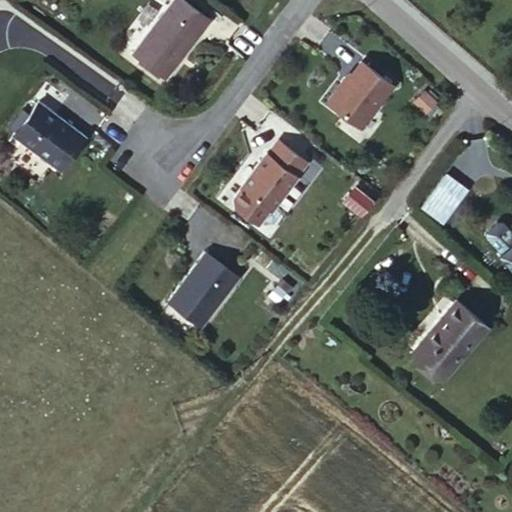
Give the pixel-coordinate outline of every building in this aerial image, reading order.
[(189,2),(144,62),(172,83),(217,22),(189,2)] [(349,68),(341,79),(339,77),(325,95),(359,120),(390,78),(359,55),(349,68)] [(347,66),(339,77),(341,79),(349,68),(347,66)] [(36,98),(11,132),(57,166),(82,133),(36,98)] [(267,148),(266,147),(241,181),(270,203),(305,157),(277,135),(267,148)] [(495,253),(511,237),(511,234),(498,222),(493,222),(482,232),(482,239),(495,253)] [(511,237),(495,253),(511,271),(511,237)] [(204,247),(168,295),(202,321),(238,273),(204,247)] [(477,338),(448,308),(404,358),(431,383),(477,338)]
